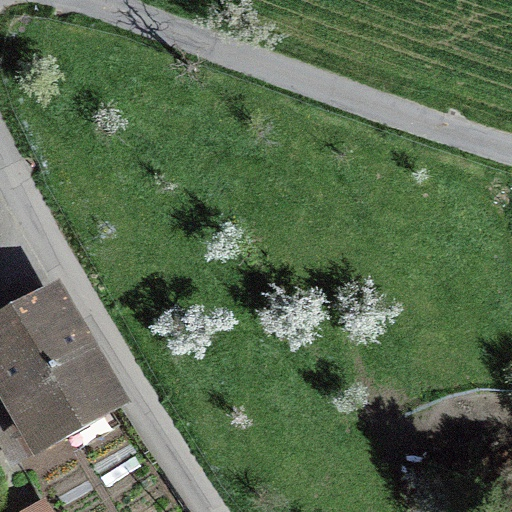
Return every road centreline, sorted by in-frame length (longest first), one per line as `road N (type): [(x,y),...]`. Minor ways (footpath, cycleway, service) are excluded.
road 1 (unclassified): [(76,0),(511,144)]
road 2 (residential): [(0,162),(217,511)]
